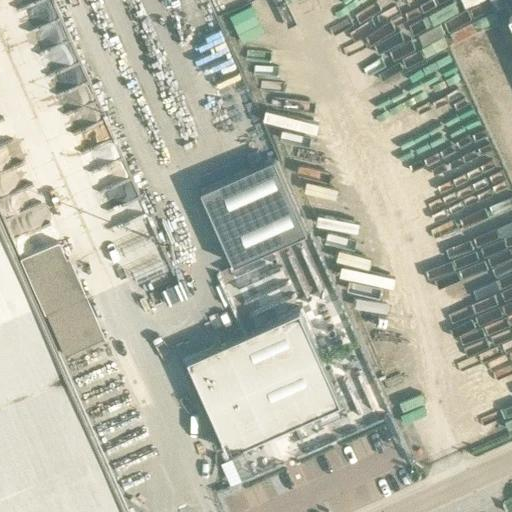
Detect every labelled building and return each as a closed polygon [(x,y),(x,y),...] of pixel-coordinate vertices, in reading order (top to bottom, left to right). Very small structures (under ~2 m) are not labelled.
[(202,192),(234,265),(308,233),(275,160),(202,192)] [(129,511),(0,217),(0,511),(129,511)] [(60,242),(22,258),(64,354),(102,337),(60,242)] [(226,344),(189,360),(215,419),(211,421),(215,431),(220,429),(230,452),(271,434),(273,439),(284,434),(281,429),(308,417),(309,417),(341,403),(331,380),(335,378),(331,368),(326,370),(300,310),(226,343),(226,344)] [(253,475),(244,455),(233,459),(243,480),(253,475)]
